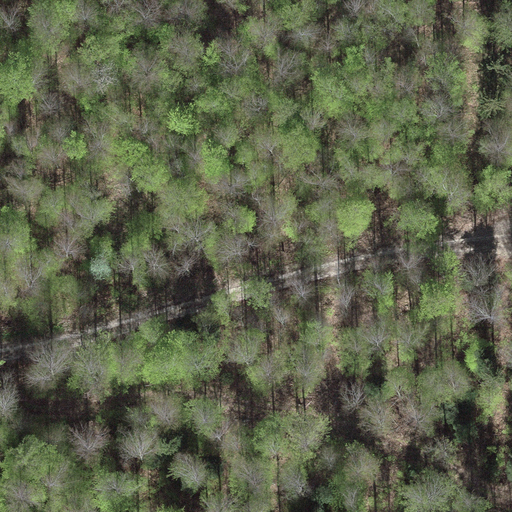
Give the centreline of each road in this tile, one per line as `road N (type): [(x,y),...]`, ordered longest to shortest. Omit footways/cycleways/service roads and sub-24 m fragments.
road 1 (track): [(0,387),(22,400),(330,423),(454,464),(511,495)]
road 2 (track): [(0,338),(511,232)]
